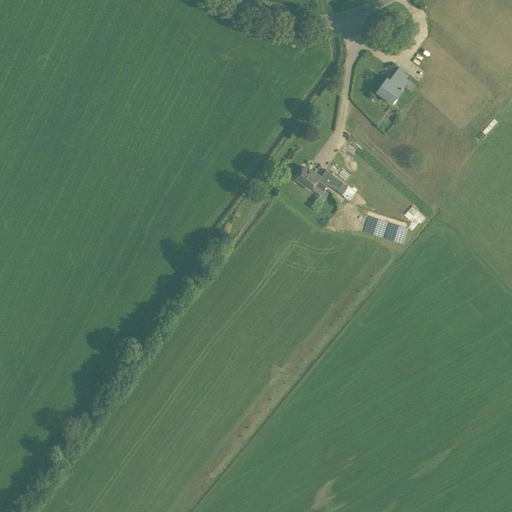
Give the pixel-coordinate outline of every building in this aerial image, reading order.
[(486,62),(498,48),(472,27),(477,21),(464,11),(448,31),(486,62)] [(454,66),(426,45),(408,69),(436,90),(454,66)] [(387,79),(377,92),(378,94),(391,103),(392,104),(408,82),(405,80),(406,77),(409,74),(405,72),(402,70),(399,68),(389,81),(387,79)] [(354,193),(416,234),(440,197),(367,150),(372,142),(350,128),(335,151),(354,163),(344,177),(358,186),(354,193)] [(304,168),(296,179),(311,191),(315,186),(323,191),(328,184),(342,195),(348,187),(326,171),(321,178),(313,172),(313,173),(312,174),(309,172),(304,168)]
